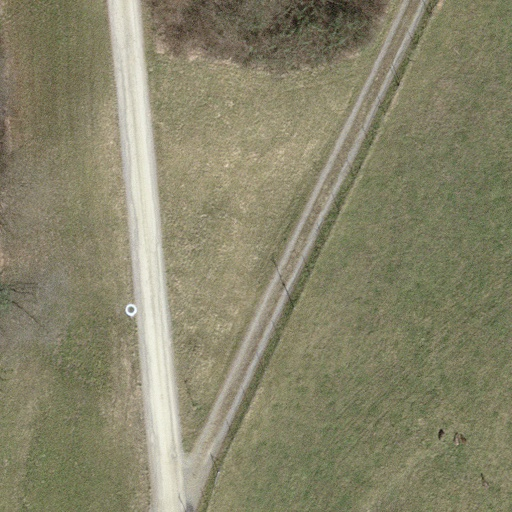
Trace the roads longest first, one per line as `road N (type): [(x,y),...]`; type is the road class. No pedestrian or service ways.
road 1 (track): [(415,0),(178,511)]
road 2 (track): [(120,0),(169,511)]
